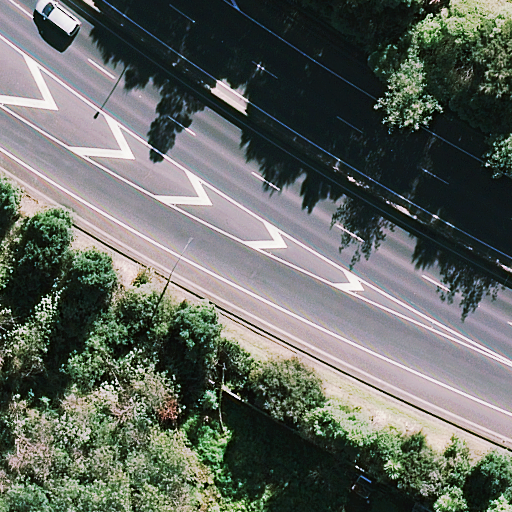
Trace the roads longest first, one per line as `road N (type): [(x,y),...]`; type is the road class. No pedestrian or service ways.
road 1 (trunk): [(511,324),(281,191),(12,0)]
road 2 (trunk): [(511,393),(289,296),(0,126)]
road 3 (trunk): [(161,0),(313,104),(511,220)]
